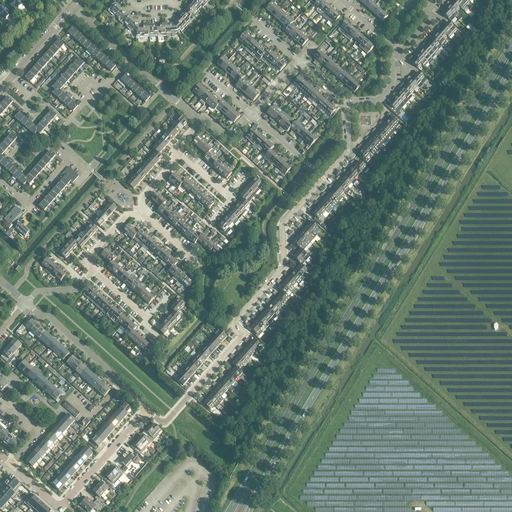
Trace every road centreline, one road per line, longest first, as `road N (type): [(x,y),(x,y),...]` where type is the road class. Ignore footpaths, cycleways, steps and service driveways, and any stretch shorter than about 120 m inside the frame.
road 1 (trunk): [(511,43),(230,511)]
road 2 (trunk): [(249,511),(511,70)]
road 3 (residential): [(145,410),(167,418),(238,342),(237,321),(282,268),(282,224),(347,153),(345,102)]
road 4 (residential): [(145,410),(59,507),(12,464)]
road 5 (track): [(380,348),(511,467)]
road 6 (residential): [(199,121),(74,9)]
road 7 (residential): [(118,386),(80,343),(26,303)]
road 8 (residential): [(0,180),(27,206),(70,157),(83,169)]
